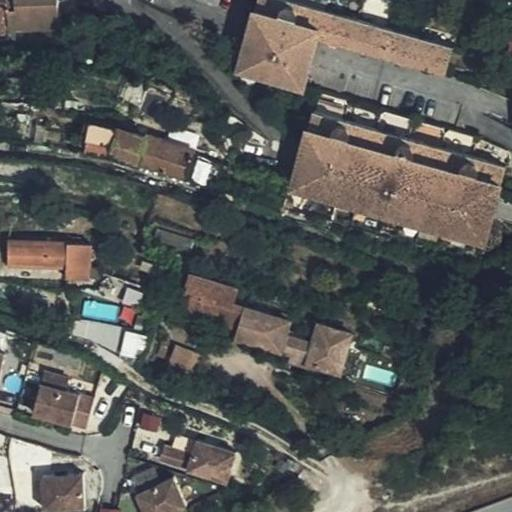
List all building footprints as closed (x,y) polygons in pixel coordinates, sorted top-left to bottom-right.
[(8,0),(9,6),(0,6),(0,35),(10,35),(10,30),(16,30),(60,29),(58,0),(8,0)] [(454,48),(295,4),(282,0),(259,0),(238,73),(304,91),(319,39),(447,76),(454,48)] [(149,113),(166,91),(148,85),(139,109),(149,113)] [(196,117),(201,107),(181,99),(177,108),(196,117)] [(507,167),(315,113),(292,191),(485,246),(507,167)] [(0,115),(0,142),(18,144),(22,120),(0,115)] [(117,149),(115,159),(186,183),(195,153),(96,122),(87,144),(117,149)] [(267,174),(270,162),(238,154),(234,165),(267,174)] [(182,255),(187,239),(157,231),(152,247),(182,255)] [(90,272),(92,244),(8,240),(7,267),(68,270),(67,280),(81,281),(81,271),(90,272)] [(81,281),(67,280),(67,281),(90,282),(90,272),(81,271),(81,281)] [(142,308),(150,288),(104,273),(97,292),(142,308)] [(191,277),(184,310),(243,325),(242,330),(258,334),(256,342),(297,352),(313,356),(312,361),(344,369),(354,327),(322,319),(316,340),(287,333),(291,318),(234,304),(238,289),(191,277)] [(116,321),(118,304),(87,301),(85,317),(116,321)] [(184,310),(182,316),(242,330),(243,325),(184,310)] [(258,334),(242,330),(240,338),(256,342),(258,334)] [(0,388),(6,390),(13,353),(0,350),(0,388)] [(313,356),(297,352),(295,360),(311,363),(313,356)] [(180,355),(176,374),(205,381),(209,362),(180,355)] [(45,364),(41,376),(66,382),(69,371),(45,364)] [(66,382),(41,376),(34,406),(87,420),(95,390),(66,382)] [(160,427),(164,413),(145,408),(142,422),(160,427)] [(139,426),(137,446),(159,448),(160,427),(139,426)] [(162,460),(229,480),(238,451),(200,439),(195,454),(166,446),(162,460)] [(57,462),(45,462),(44,493),(84,493),(84,462),(68,462),(57,462)] [(141,492),(149,511),(171,511),(190,504),(178,476),(141,492)] [(218,492),(190,504),(193,511),(208,511),(224,505),(218,492)]
